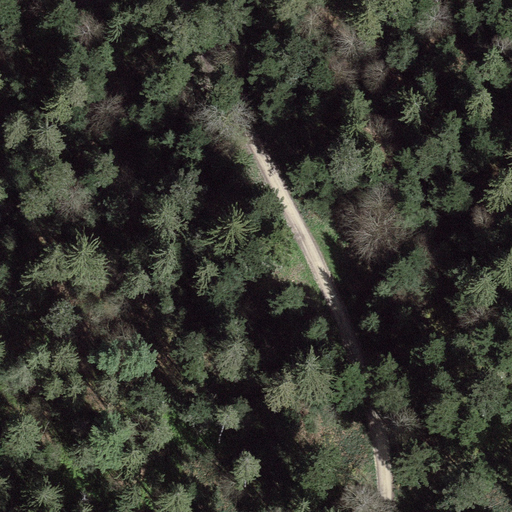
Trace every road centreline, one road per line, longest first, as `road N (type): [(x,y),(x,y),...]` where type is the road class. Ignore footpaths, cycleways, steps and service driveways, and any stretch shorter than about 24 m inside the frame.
road 1 (unclassified): [(177,0),(342,314),(362,376),(377,511)]
road 2 (track): [(145,0),(0,26)]
